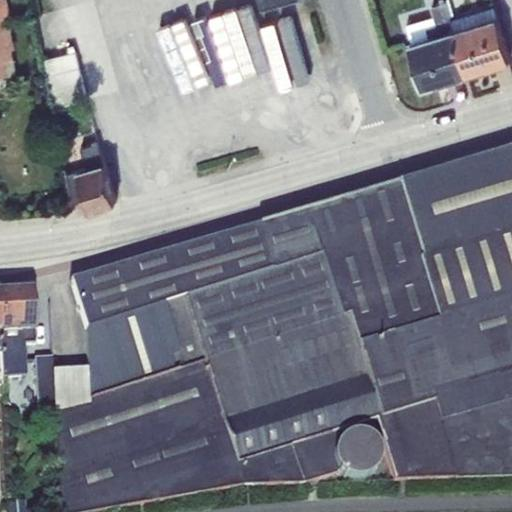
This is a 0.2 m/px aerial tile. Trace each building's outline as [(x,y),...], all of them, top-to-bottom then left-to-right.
[(0,0),(0,92),(20,89),(13,49),(17,49),(8,0),(0,0)] [(259,0),(262,8),(289,0),(259,0)] [(451,18),(445,0),(441,0),(431,4),(434,14),(437,22),(427,26),(431,36),(412,42),(411,42),(424,85),(467,72),(451,18)] [(451,18),(467,72),(510,59),(494,5),(451,18)] [(406,22),(412,42),(431,36),(427,26),(437,22),(434,14),(406,22)] [(57,106),(88,98),(75,50),(45,58),(57,106)] [(75,116),(57,120),(61,135),(79,131),(75,116)] [(91,209),(116,201),(99,138),(92,140),(93,143),(82,146),(87,167),(66,172),(72,202),(89,198),(91,209)] [(348,327),(358,359),(511,312),(511,149),(69,281),(85,334),(162,311),(185,304),(322,264),(341,329),(348,327)] [(53,410),(59,511),(103,511),(241,487),(302,485),(339,473),(337,472),(336,469),(334,467),(333,464),(332,461),(332,458),(332,455),(332,452),(333,449),(334,446),(336,443),(337,441),(335,435),(373,421),(391,481),(511,478),(511,312),(358,359),(348,327),(341,329),(322,264),(185,304),(203,371),(172,383),(167,368),(177,365),(162,311),(85,334),(86,370),(51,371),(53,410)] [(31,290),(0,291),(0,362),(1,379),(24,378),(23,345),(33,345),(31,290)] [(53,410),(51,371),(51,358),(33,359),(36,411),(53,410)] [(369,438),(367,436),(364,435),(361,434),(358,434),(355,433),(352,434),(349,434),(346,435),(343,437),(340,439),(337,441),(336,443),(334,446),(333,449),(332,452),(332,455),(332,458),(332,461),(333,464),(334,467),(336,469),(337,472),(339,473),(342,476),(345,477),(348,479),(351,479),(354,480),(357,480),(360,479),(363,478),(366,477),(369,476),(371,474),(373,471),(375,469),(376,466),(377,463),(378,460),(378,457),(378,454),(378,451),(377,448),(375,445),(374,443),(372,440),(369,438)] [(8,503),(8,511),(25,511),(24,502),(8,503)]
